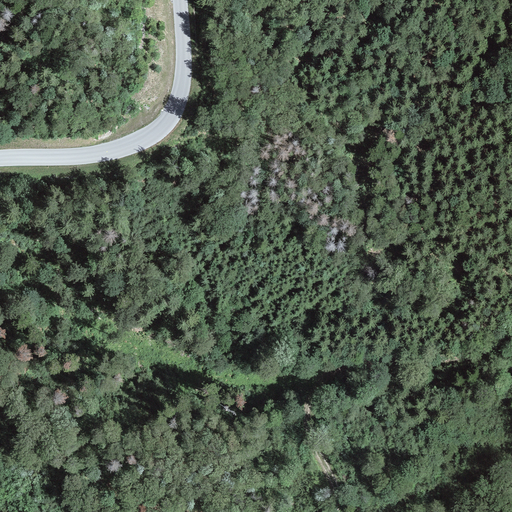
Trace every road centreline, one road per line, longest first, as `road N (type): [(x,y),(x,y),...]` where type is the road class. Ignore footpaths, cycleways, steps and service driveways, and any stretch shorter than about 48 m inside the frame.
road 1 (track): [(342,511),(308,418),(309,401),(327,378),(359,362),(462,357),(511,334)]
road 2 (tertiary): [(0,158),(105,152),(162,126),(183,79),(180,0)]
